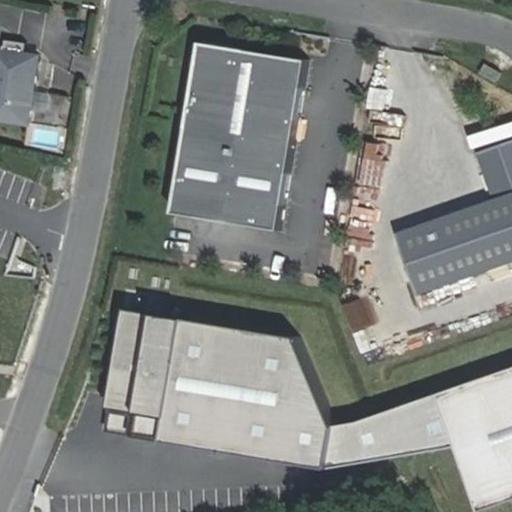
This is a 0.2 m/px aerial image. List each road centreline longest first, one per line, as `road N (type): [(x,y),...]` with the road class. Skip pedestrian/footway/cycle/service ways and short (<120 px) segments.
road 1 (tertiary): [(0,492),(57,340),(128,0)]
road 2 (unclassified): [(334,0),(499,26),(511,40)]
road 3 (unclassified): [(155,511),(300,502)]
